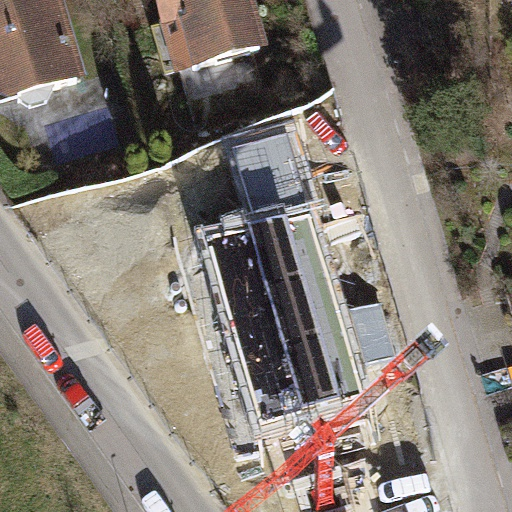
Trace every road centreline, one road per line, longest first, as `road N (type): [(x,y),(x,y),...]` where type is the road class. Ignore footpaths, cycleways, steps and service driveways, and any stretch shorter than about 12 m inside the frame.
road 1 (residential): [(335,0),(485,511)]
road 2 (residential): [(0,261),(181,511)]
